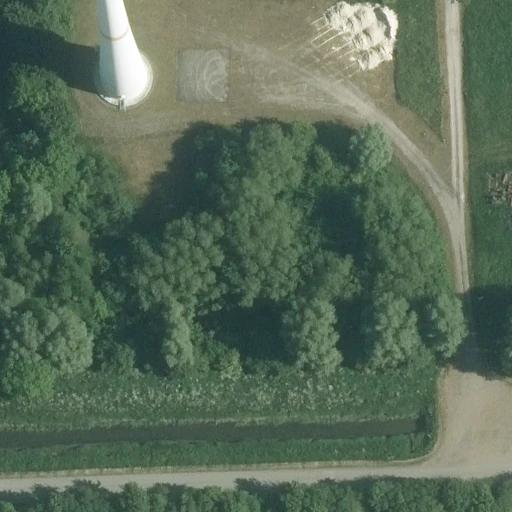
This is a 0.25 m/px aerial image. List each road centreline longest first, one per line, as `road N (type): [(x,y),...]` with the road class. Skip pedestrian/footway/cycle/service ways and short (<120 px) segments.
road 1 (unclassified): [(511,473),(0,488)]
road 2 (track): [(471,474),(453,0)]
